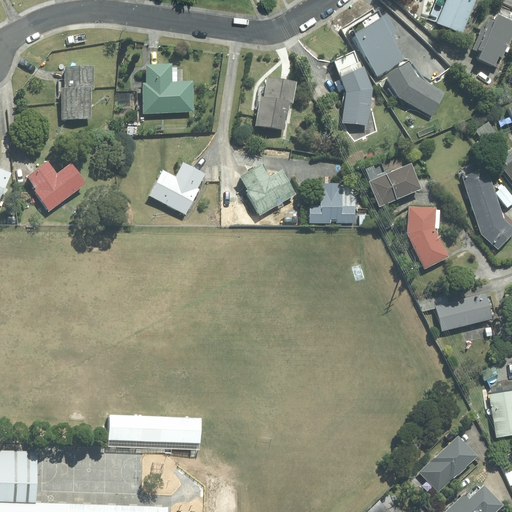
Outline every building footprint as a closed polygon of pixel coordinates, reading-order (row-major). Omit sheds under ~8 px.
[(475,0),(433,0),(441,3),(431,28),(460,39),(475,0)] [(467,58),(489,69),(493,59),(498,62),(511,31),(511,25),(488,14),(467,58)] [(383,17),(355,33),(377,77),(406,60),(383,17)] [(338,126),(366,129),(370,92),(351,52),(330,62),(338,80),(334,81),(341,97),(338,126)] [(431,121),(444,96),(413,80),(404,67),(382,81),(396,103),(431,121)] [(142,118),(191,112),(191,86),(175,85),(175,69),(142,69),(142,118)] [(58,124),(90,122),(88,71),(59,73),(60,92),(57,93),(58,124)] [(290,104),(292,85),(262,82),(261,90),(254,89),(250,128),(282,132),(285,104),(290,104)] [(485,122),(473,131),(486,149),(498,141),(485,122)] [(511,158),(498,168),(511,186),(511,158)] [(52,177),(42,165),(23,180),(48,212),(82,186),(66,166),(52,177)] [(339,167),(323,166),(322,175),(339,176),(339,167)] [(376,210),(419,193),(406,166),(364,185),(376,210)] [(145,199),(185,215),(201,176),(178,167),(173,179),(156,172),(145,199)] [(292,198),(278,173),(264,181),(257,168),(234,180),(255,219),(292,198)] [(495,251),(511,230),(511,217),(507,214),(501,221),(486,172),(459,181),(477,236),(495,251)] [(318,207),(306,207),(306,224),(354,225),(354,185),(318,185),(318,207)] [(511,204),(511,200),(499,186),(495,189),(497,192),(493,195),(506,210),(511,204)] [(420,273),(447,260),(433,233),(435,211),(404,209),(403,238),(420,273)] [(369,217),(356,216),(356,228),(368,228),(369,217)] [(488,318),(492,314),(489,296),(430,308),(438,333),(491,322),(488,318)] [(492,440),(511,437),(511,385),(486,389),(492,440)] [(203,419),(109,416),(107,443),(202,446),(203,419)] [(437,497),(475,460),(452,436),(414,473),(437,497)] [(0,451),(0,493),(37,494),(37,452),(0,451)] [(511,472),(511,471),(503,476),(509,486),(511,484),(511,472)] [(496,511),(499,509),(476,484),(445,511),(496,511)]
